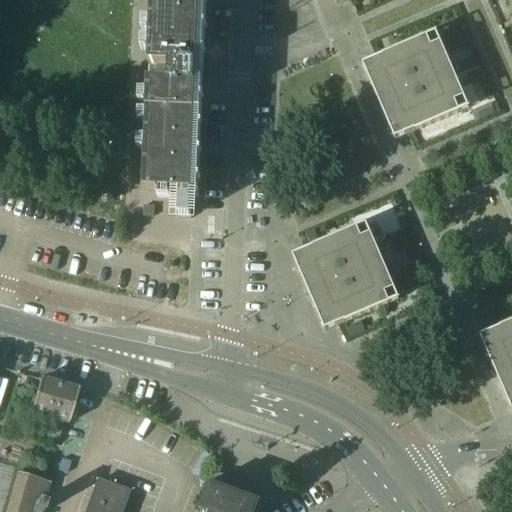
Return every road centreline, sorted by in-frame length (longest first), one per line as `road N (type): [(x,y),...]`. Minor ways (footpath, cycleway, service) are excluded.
road 1 (residential): [(224,381),(243,0)]
road 2 (unclassified): [(224,381),(0,320)]
road 3 (unclassified): [(393,478),(322,416),(224,381)]
road 4 (residential): [(393,478),(455,456),(511,450)]
